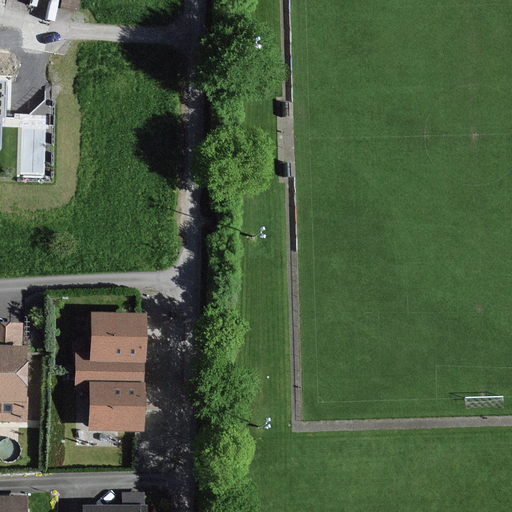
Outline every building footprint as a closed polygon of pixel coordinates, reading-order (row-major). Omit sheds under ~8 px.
[(96,353),(96,359),(145,359),(146,313),(97,312),(96,353)] [(21,323),(0,322),(0,418),(25,419),(28,345),(20,345),(21,323)] [(145,359),(96,359),(96,353),(79,353),(79,388),(95,388),(95,380),(145,381),(145,359)] [(145,381),(95,380),(95,388),(94,427),(144,428),(145,381)] [(148,511),(149,505),(146,505),(146,492),(124,492),(124,504),(87,504),(86,511),(148,511)] [(27,511),(27,497),(0,497),(0,511),(27,511)]
